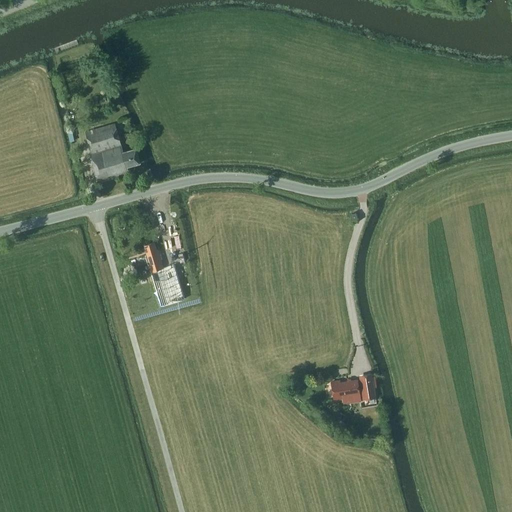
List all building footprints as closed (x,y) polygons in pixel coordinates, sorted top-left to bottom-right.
[(122,146),(115,123),(85,132),(92,155),(90,155),(98,183),(130,174),(128,167),(140,163),(136,148),(124,152),(122,146)] [(156,250),(154,243),(145,245),(148,255),(146,255),(151,272),(164,268),(158,249),(156,250)] [(185,263),(166,270),(170,280),(189,273),(185,263)] [(376,398),(372,374),(372,373),(359,375),(359,376),(363,400),(376,398)] [(358,380),(340,383),(340,381),(332,382),(335,399),(343,398),(344,404),(361,401),(358,380)] [(341,430),(346,424),(339,418),(334,424),(341,430)]
